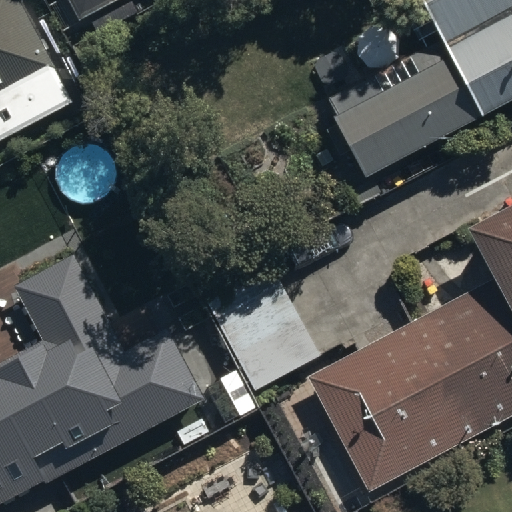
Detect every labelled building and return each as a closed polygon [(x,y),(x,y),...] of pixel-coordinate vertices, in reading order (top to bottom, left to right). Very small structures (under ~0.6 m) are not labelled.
[(0,0),(0,132),(71,95),(20,0),(0,0)] [(70,0),(77,13),(101,0),(70,0)] [(511,0),(424,0),(442,34),(326,94),(363,165),(511,87),(511,0)] [(493,273),(305,369),(364,485),(511,408),(511,192),(464,217),(493,273)] [(0,501),(202,395),(151,300),(112,321),(75,251),(0,290),(0,297),(25,344),(0,356),(0,501)] [(199,287),(248,386),(316,353),(266,253),(199,287)]
